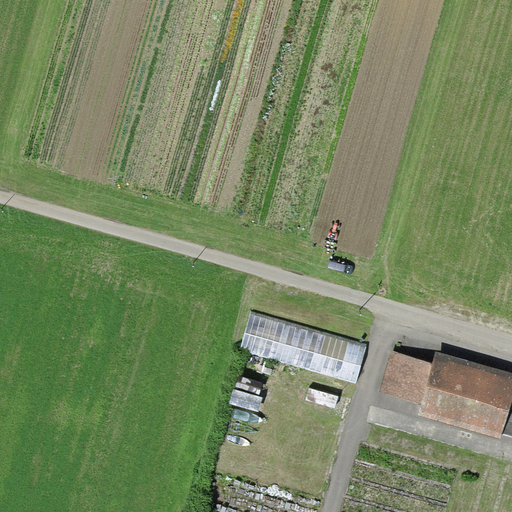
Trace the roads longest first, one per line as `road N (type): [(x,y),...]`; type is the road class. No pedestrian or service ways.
road 1 (track): [(511,340),(0,195)]
road 2 (track): [(388,305),(333,511)]
